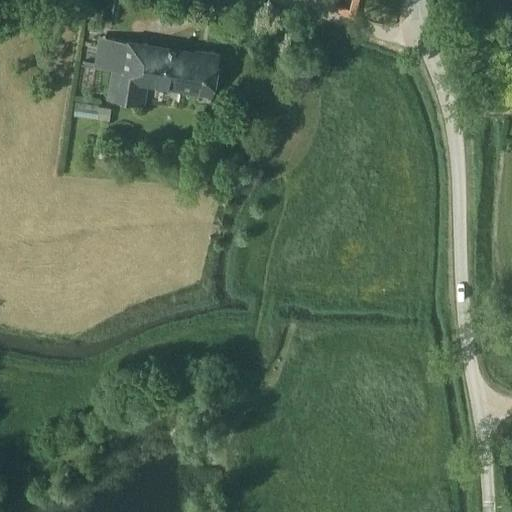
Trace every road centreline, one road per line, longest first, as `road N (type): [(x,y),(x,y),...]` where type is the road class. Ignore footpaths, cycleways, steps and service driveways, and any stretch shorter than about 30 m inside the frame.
road 1 (unclassified): [(487,511),(459,269),(455,147),(419,33)]
road 2 (residential): [(419,33),(282,0)]
